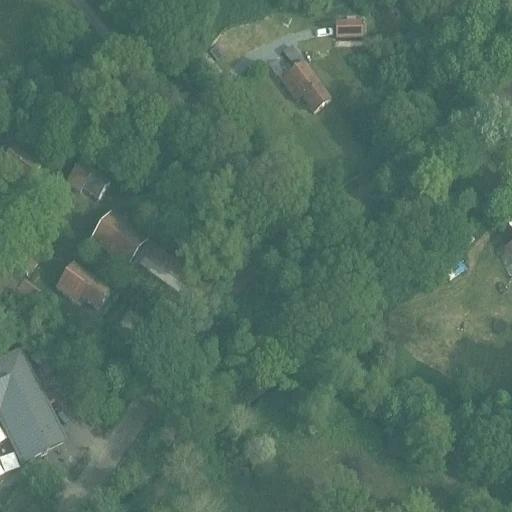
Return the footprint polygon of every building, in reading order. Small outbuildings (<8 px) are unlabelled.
[(361,40),(361,24),(336,25),(336,41),(361,40)] [(304,66),(290,48),(282,54),(295,73),(304,66)] [(330,103),(304,66),(295,73),(281,83),(296,104),(302,100),(313,116),(330,103)] [(40,168),(12,148),(0,164),(0,168),(11,177),(14,173),(29,184),(40,168)] [(65,185),(79,195),(82,191),(98,201),(109,185),(79,164),(65,185)] [(111,217),(90,245),(126,271),(146,243),(111,217)] [(31,277),(38,264),(28,258),(20,270),(31,277)] [(96,311),(109,293),(72,267),(56,290),(77,305),(81,299),(96,311)] [(20,286),(0,272),(0,289),(12,298),(11,299),(29,311),(41,295),(23,283),(22,285),(21,284),(20,286)] [(0,427),(20,468),(28,464),(46,455),(45,452),(63,443),(27,372),(19,356),(0,365),(0,427)]
